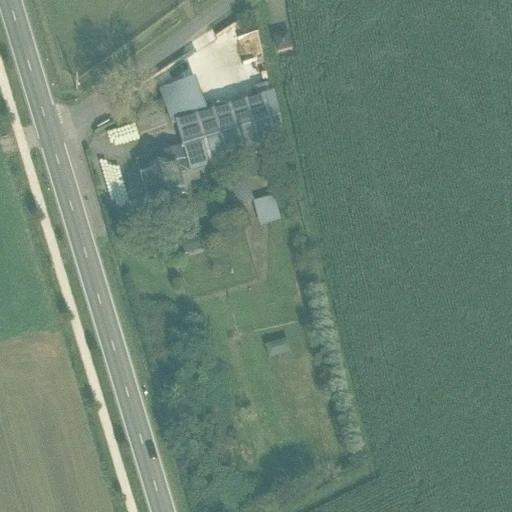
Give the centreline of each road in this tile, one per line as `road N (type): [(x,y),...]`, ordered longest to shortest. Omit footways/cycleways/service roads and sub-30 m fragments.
road 1 (secondary): [(48,132),(167,511)]
road 2 (unclassified): [(233,0),(48,132)]
road 3 (secondary): [(8,0),(48,132)]
